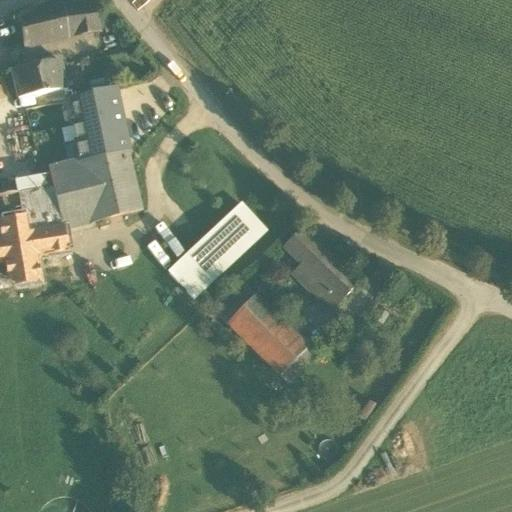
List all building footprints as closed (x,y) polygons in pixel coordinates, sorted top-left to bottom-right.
[(17,20),(22,46),(64,36),(67,38),(99,33),(94,2),(62,7),(17,20)] [(12,74),(16,100),(63,91),(58,65),(12,74)] [(91,97),(109,93),(106,79),(88,84),(91,97)] [(73,124),(80,162),(126,153),(113,92),(109,93),(91,97),(72,102),(77,124),(73,124)] [(48,170),(48,172),(62,230),(140,211),(127,153),(126,153),(80,162),(48,170)] [(16,180),(18,193),(22,222),(28,258),(44,256),(65,253),(62,230),(48,172),(16,180)] [(0,225),(22,222),(18,193),(0,196),(0,225)] [(167,272),(171,276),(243,209),(240,204),(167,272)] [(171,276),(193,300),(266,232),(243,209),(171,276)] [(37,266),(44,256),(28,258),(22,222),(0,225),(0,274),(16,286),(39,282),(37,266)] [(300,266),(308,274),(326,256),(301,230),(283,248),(300,266)] [(356,286),(326,256),(308,274),(303,279),(328,305),(336,303),(337,305),(356,286)] [(328,314),(337,305),(336,303),(328,305),(303,279),(308,274),(300,266),(290,276),(328,314)] [(211,312),(226,326),(254,297),(239,283),(211,312)] [(267,309),(254,297),(226,326),(238,338),(267,309)] [(238,338),(280,377),(308,348),(267,309),(238,338)] [(356,333),(384,352),(391,341),(364,322),(356,333)] [(280,377),(288,386),(316,356),(308,348),(280,377)] [(87,511),(80,503),(67,498),(54,499),(42,506),(39,511),(87,511)]
